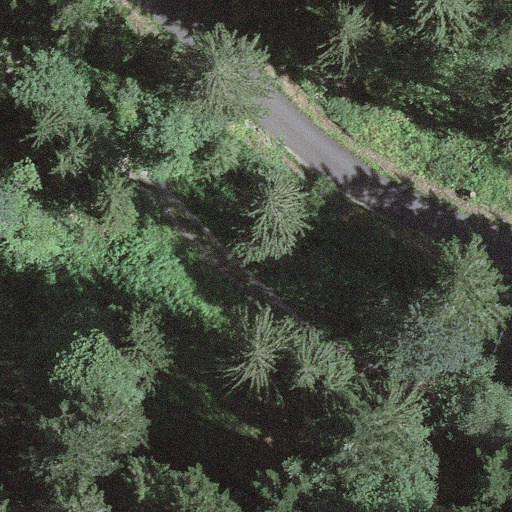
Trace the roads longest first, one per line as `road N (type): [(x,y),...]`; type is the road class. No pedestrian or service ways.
road 1 (track): [(511,458),(377,400),(188,229),(0,83)]
road 2 (unclassified): [(117,0),(347,141),(440,220),(511,246)]
